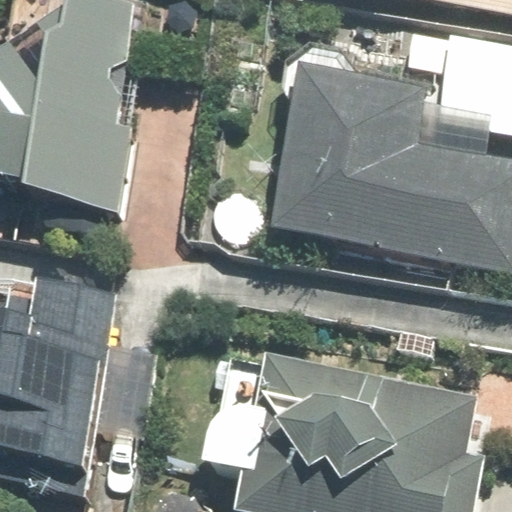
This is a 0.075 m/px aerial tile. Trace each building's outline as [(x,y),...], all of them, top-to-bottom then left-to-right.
[(511,0),(377,0),(511,20),(511,0)] [(146,139),(132,136),(151,18),(95,10),(92,23),(0,92),(0,189),(54,198),(53,209),(132,224),(146,139)] [(454,133),(511,142),(511,55),(467,48),(454,133)] [(323,80),(295,248),(351,257),(353,245),(396,252),(394,265),(511,284),(511,166),(440,154),(449,101),(323,80)] [(254,191),(235,192),(230,194),(226,197),(222,200),(218,205),(216,209),(214,214),(213,219),(213,224),(214,230),(216,235),(218,239),(221,244),(225,247),(229,250),(234,253),(239,254),(244,255),(250,254),(255,253),(259,251),(264,249),(268,245),(272,242),(274,237),(276,232),(277,227),(278,222),(277,217),(276,212),(274,207),(271,202),(267,199),(263,195),(259,193),(254,191)] [(0,333),(0,423),(1,424),(0,429),(0,470),(108,486),(124,380),(120,379),(132,308),(58,295),(49,342),(0,333)] [(489,408),(284,368),(260,511),(487,511),(497,466),(480,462),(489,408)]
